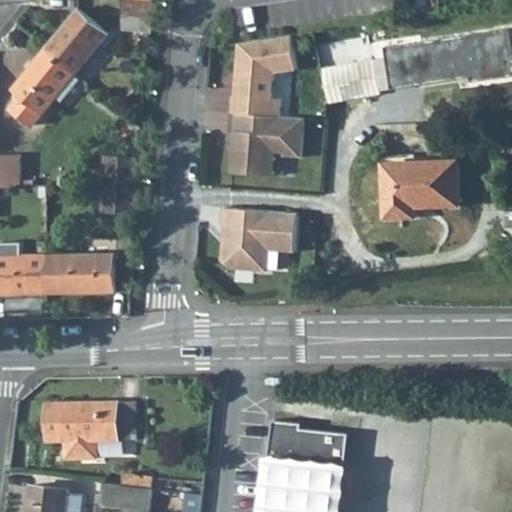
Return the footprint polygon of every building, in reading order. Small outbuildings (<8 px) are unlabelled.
[(153,31),(156,0),(124,0),(121,27),(153,31)] [(109,34),(80,9),(47,48),(77,73),(109,34)] [(401,26),(403,39),(433,33),(430,21),(401,26)] [(368,24),(371,50),(382,49),(379,22),(368,24)] [(232,113),(280,116),(282,99),(273,98),(275,72),(297,69),(293,35),(240,43),(242,59),(240,79),(237,79),(236,96),(234,95),(232,113)] [(15,88),(23,94),(11,107),(33,126),(77,73),(47,48),(15,88)] [(323,68),(330,103),(382,93),(376,58),(323,68)] [(301,62),(304,78),(318,76),(315,59),(301,62)] [(280,116),(232,113),(230,130),(235,131),(232,173),(274,176),(276,152),(284,153),(284,155),(302,157),(305,118),(280,116)] [(0,153),(0,185),(3,185),(22,185),(22,174),(22,153),(9,154),(0,153)] [(136,213),(139,157),(107,155),(104,212),(136,213)] [(461,204),(460,160),(386,163),(388,216),(415,215),(416,203),(425,202),(425,205),(461,204)] [(299,213),(225,207),(223,224),(230,225),(228,244),(224,244),(223,260),(232,268),(268,271),(270,247),(279,247),(278,250),(296,252),(299,213)] [(39,241),(39,251),(49,250),(49,241),(39,241)] [(116,291),(116,253),(49,254),(50,292),(116,291)] [(0,292),(50,292),(49,254),(0,254),(0,292)] [(48,403),(48,441),(65,441),(98,441),(140,440),(139,402),(48,403)] [(277,421),(275,420),(271,456),(270,460),(347,469),(351,434),(303,428),(304,423),(277,421)] [(98,460),(98,441),(65,441),(65,460),(98,460)] [(342,511),(347,469),(270,460),(264,511),(342,511)] [(125,485),(153,489),(155,477),(127,473),(125,485)] [(151,511),(153,489),(125,485),(106,483),(103,505),(151,511)] [(32,485),(29,511),(67,511),(70,489),(32,485)] [(192,493),(189,511),(202,511),(205,495),(192,493)]
